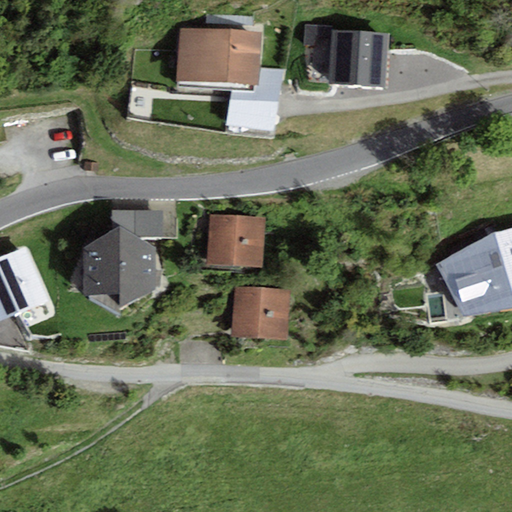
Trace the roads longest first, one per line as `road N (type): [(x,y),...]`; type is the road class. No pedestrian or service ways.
road 1 (residential): [(0,214),(71,189),(279,176),(511,103)]
road 2 (unclassified): [(0,360),(325,380),(511,410)]
road 3 (track): [(0,103),(82,100),(108,144),(184,173),(196,187)]
road 4 (track): [(0,483),(122,421),(171,375)]
